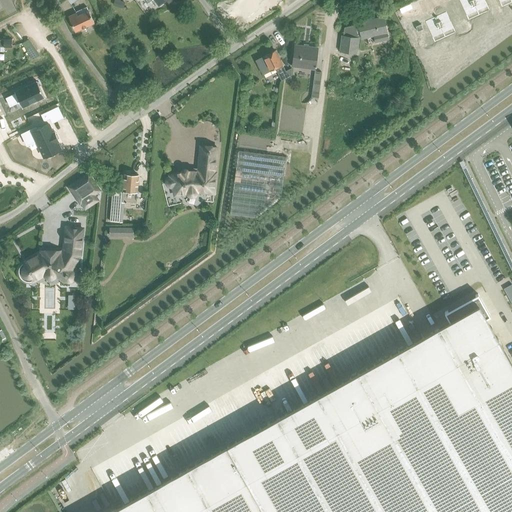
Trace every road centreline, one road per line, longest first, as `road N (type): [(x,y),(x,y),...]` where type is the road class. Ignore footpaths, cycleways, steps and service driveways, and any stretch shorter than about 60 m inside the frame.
road 1 (tertiary): [(0,489),(511,110)]
road 2 (tertiary): [(511,89),(0,468)]
road 3 (unclassified): [(99,144),(304,0)]
road 4 (residential): [(0,27),(25,14),(99,144)]
road 5 (unclassified): [(0,221),(99,144)]
